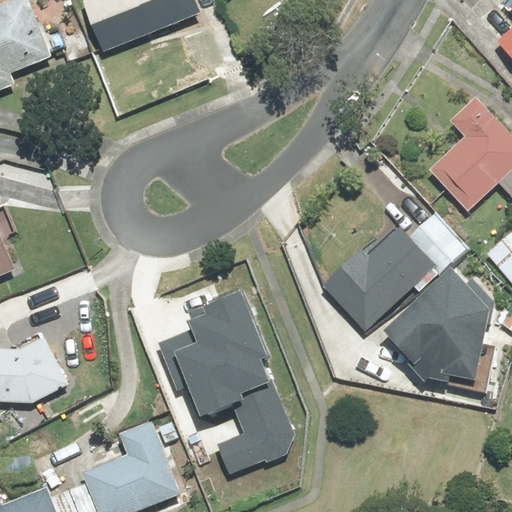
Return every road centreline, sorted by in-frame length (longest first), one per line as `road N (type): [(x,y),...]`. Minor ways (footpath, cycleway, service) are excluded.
road 1 (residential): [(169,146),(128,165),(118,190),(133,224),(188,232),(234,208)]
road 2 (residential): [(359,68),(169,146)]
road 3 (residential): [(234,208),(304,147),(359,68)]
